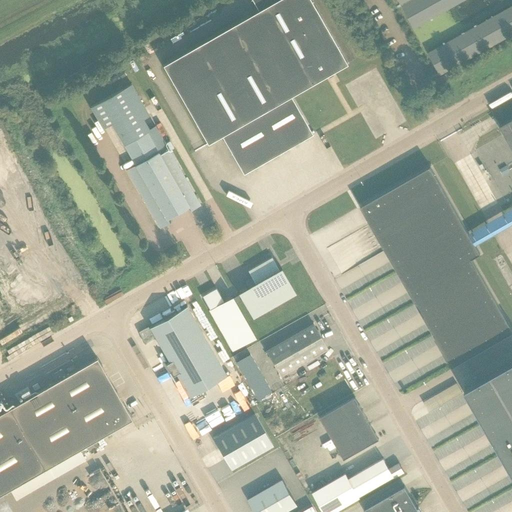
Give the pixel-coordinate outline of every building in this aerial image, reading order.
[(252,0),(258,10),(163,64),(207,143),(221,135),(243,173),(312,134),(290,95),(347,63),(310,0),(252,0)] [(398,0),(414,28),(463,0),(398,0)] [(440,75),(511,34),(511,5),(428,53),(440,75)] [(389,98),(394,96),(387,80),(381,83),(389,98)] [(111,123),(135,165),(126,170),(159,228),(162,226),(163,228),(165,227),(164,225),(169,223),(166,217),(188,205),(191,210),(200,205),(155,125),(149,129),(143,118),(149,115),(131,83),(90,107),(103,128),(111,123)] [(511,118),(500,126),(511,146),(511,118)] [(480,253),(430,166),(379,195),(360,206),(452,366),(511,331),(511,329),(471,258),(480,253)] [(238,292),(242,300),(252,319),(296,294),(281,267),(278,269),(272,257),(248,271),(255,283),(238,292)] [(215,289),(202,296),(201,296),(209,309),(208,310),(232,351),(255,338),(231,296),(222,301),(215,289)] [(189,397),(227,375),(187,305),(149,327),(169,362),(165,364),(171,376),(176,373),(189,397)] [(289,336),(304,362),(328,349),(313,322),(289,336)] [(304,362),(289,336),(265,349),(281,376),(304,362)] [(218,348),(225,364),(230,362),(223,346),(218,348)] [(250,353),(237,361),(259,398),(271,391),(250,353)] [(0,493),(131,418),(96,358),(0,413),(0,493)] [(511,360),(464,389),(511,471),(511,360)] [(226,387),(242,379),(239,373),(223,381),(226,387)] [(273,377),(266,380),(271,390),(278,386),(273,377)] [(457,383),(436,395),(441,404),(463,392),(457,383)] [(355,396),(320,416),(344,458),(379,438),(355,396)] [(231,469),(273,445),(255,414),(213,438),(231,469)] [(196,419),(187,423),(193,437),(202,432),(196,419)] [(383,458),(348,478),(346,473),(312,493),(323,511),(335,511),(360,498),(358,496),(393,475),(395,478),(405,472),(399,462),(389,468),(383,458)] [(284,511),(298,504),(283,478),(248,498),(255,511),(284,511)] [(420,511),(405,485),(364,508),(365,511),(420,511)]
